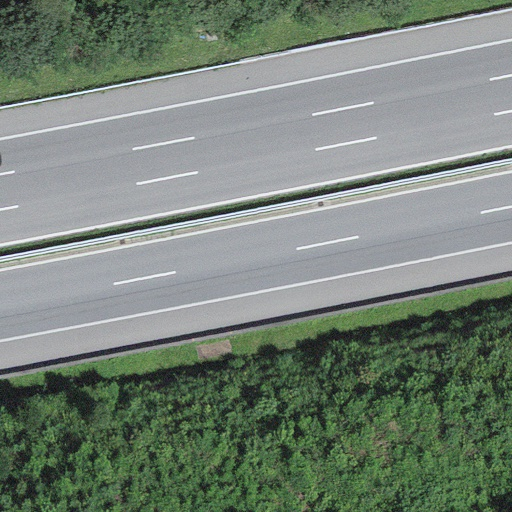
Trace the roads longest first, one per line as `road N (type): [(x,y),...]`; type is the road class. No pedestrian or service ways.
road 1 (motorway): [(0,306),(511,207)]
road 2 (motorway): [(511,93),(0,192)]
